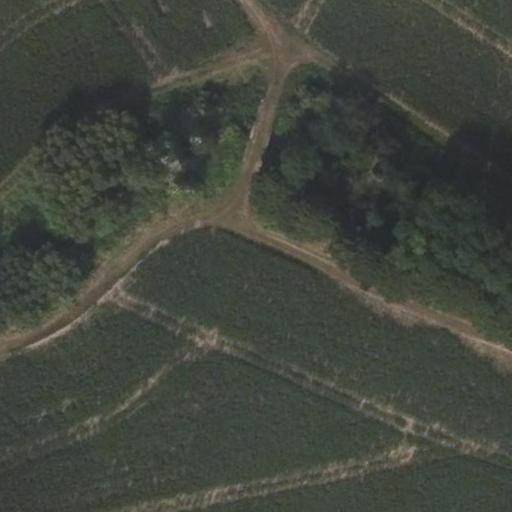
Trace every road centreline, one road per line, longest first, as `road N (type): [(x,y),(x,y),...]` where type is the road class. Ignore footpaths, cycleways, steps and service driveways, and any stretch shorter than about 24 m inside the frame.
road 1 (track): [(0,353),(29,347),(89,303),(133,255),(237,192)]
road 2 (track): [(287,80),(237,192)]
